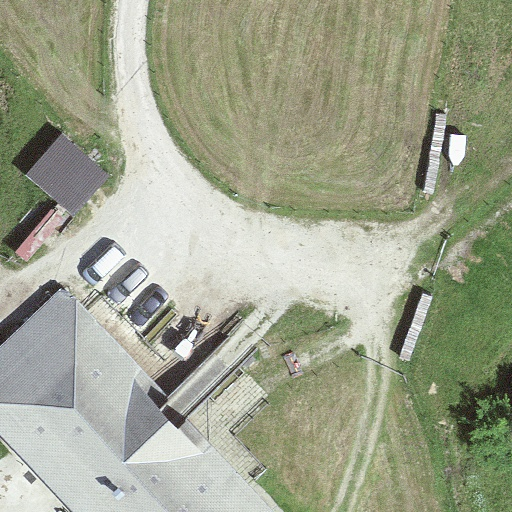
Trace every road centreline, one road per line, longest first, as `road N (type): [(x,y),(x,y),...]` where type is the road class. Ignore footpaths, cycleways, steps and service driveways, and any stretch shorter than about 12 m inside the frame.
road 1 (track): [(136,0),(135,99),(146,136),(169,182),(213,229),(260,251),(346,270),(398,270)]
road 2 (track): [(346,270),(373,392),(324,511)]
